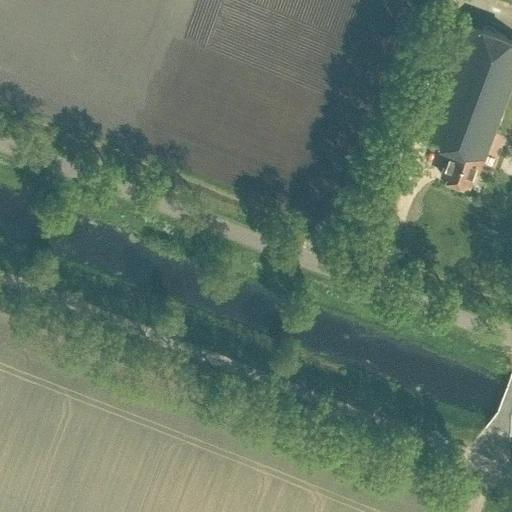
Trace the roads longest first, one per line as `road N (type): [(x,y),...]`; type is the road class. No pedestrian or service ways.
road 1 (unclassified): [(511,336),(0,142)]
road 2 (unclassified): [(480,461),(0,275)]
